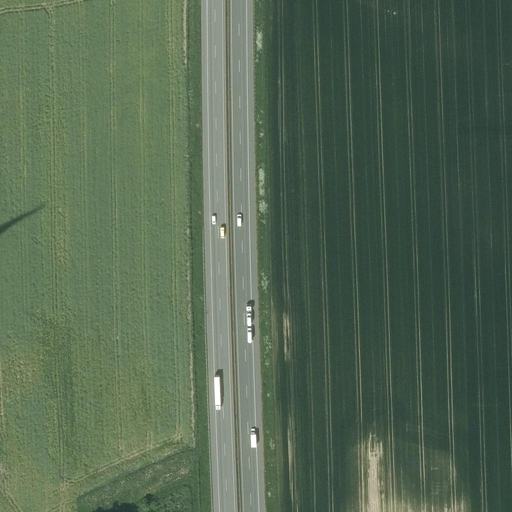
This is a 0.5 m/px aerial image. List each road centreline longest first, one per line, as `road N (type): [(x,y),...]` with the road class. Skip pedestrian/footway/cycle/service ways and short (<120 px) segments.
road 1 (motorway): [(217,0),(226,511)]
road 2 (motorway): [(251,511),(244,0)]
